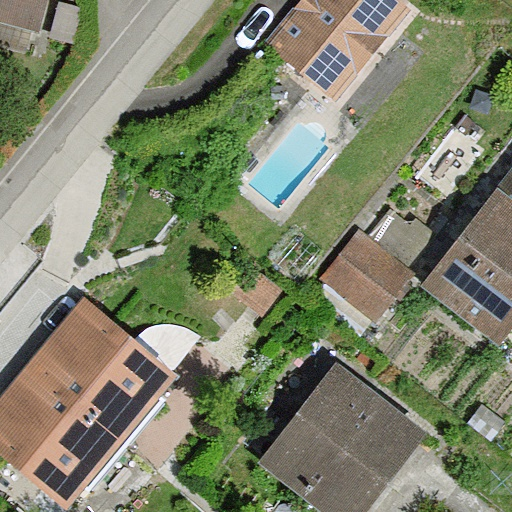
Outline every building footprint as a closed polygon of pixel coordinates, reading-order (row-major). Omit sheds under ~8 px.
[(0,0),(0,16),(39,26),(45,0),(0,0)] [(401,12),(385,0),(292,0),(256,47),(329,104),(401,12)] [(511,319),(511,164),(428,277),(502,332),(511,319)] [(382,325),(420,272),(362,231),(324,284),(382,325)] [(159,372),(68,302),(0,389),(0,467),(53,508),(159,372)] [(353,511),(412,439),(324,370),(253,459),(318,511),(353,511)]
